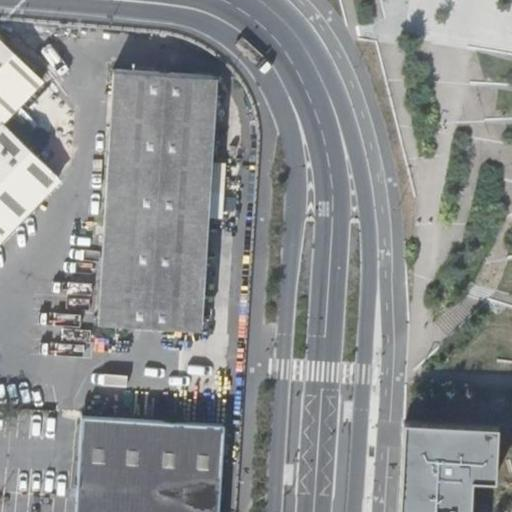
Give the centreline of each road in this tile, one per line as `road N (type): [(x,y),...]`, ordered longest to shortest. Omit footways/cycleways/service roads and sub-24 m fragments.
road 1 (tertiary): [(8,0),(185,15),(229,39),(271,84),(296,174),(272,511)]
road 2 (tertiary): [(352,511),(365,372),(365,197),(332,78),(299,23),(274,0)]
